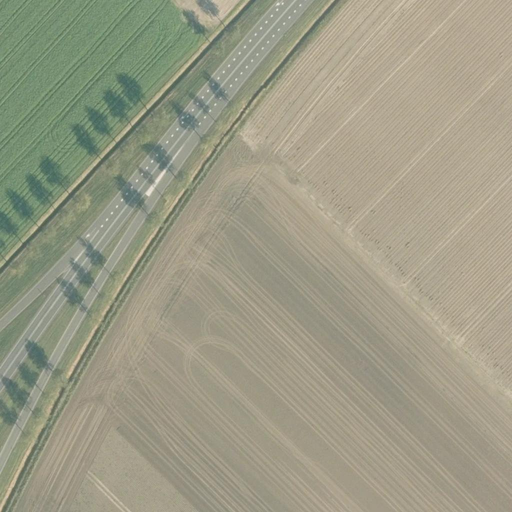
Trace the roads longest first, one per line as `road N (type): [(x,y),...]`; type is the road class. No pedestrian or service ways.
road 1 (trunk): [(0,470),(48,366),(188,127)]
road 2 (trunk): [(0,383),(104,233)]
road 3 (trunk): [(188,127),(297,0)]
road 4 (trunk): [(104,233),(0,326)]
road 5 (trunk): [(104,233),(188,127)]
